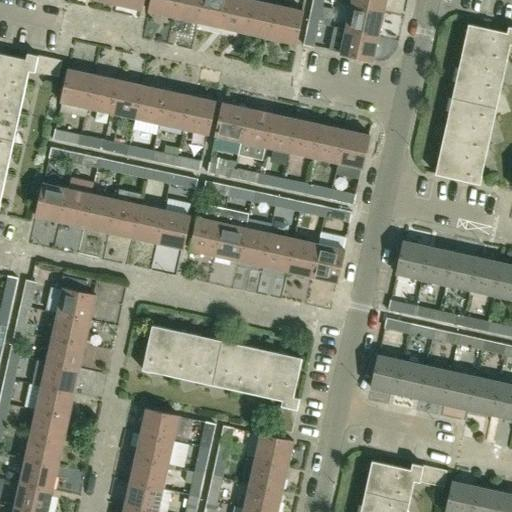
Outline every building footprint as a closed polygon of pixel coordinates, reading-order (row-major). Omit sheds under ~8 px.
[(116,0),(116,4),(141,10),(142,0),(116,0)] [(173,17),(177,0),(151,0),(149,11),(173,17)] [(198,22),(202,0),(177,0),(173,17),(198,22)] [(222,28),(227,0),(202,0),(198,22),(222,28)] [(227,0),(222,28),(246,33),(253,0),(227,0)] [(253,0),(246,33),(270,38),(278,4),(259,0),(253,0)] [(312,0),(308,20),(318,23),(322,6),(323,0),(312,0)] [(386,0),(350,0),(350,4),(384,12),(386,0)] [(270,38),(295,44),(303,10),(278,4),(270,38)] [(384,12),(350,4),(345,28),(379,36),(384,12)] [(313,46),(318,23),(308,20),(303,44),(313,47),(313,46)] [(503,55),(508,32),(468,24),(468,25),(473,26),(470,38),(465,37),(461,55),(466,56),(464,68),(459,67),(455,85),(460,86),(457,98),(452,96),(448,114),(453,115),(451,127),(446,126),(442,144),(447,145),(444,157),(439,156),(435,173),(480,183),(482,175),(477,174),(481,153),(486,154),(488,145),(483,144),(488,123),(492,124),(494,116),(490,115),(495,93),(499,94),(501,86),(496,85),(501,64),(505,65),(507,56),(503,55)] [(339,53),(373,61),(379,36),(345,28),(339,53)] [(0,204),(1,202),(0,201),(0,181),(0,179),(5,180),(6,172),(2,171),(7,150),(11,151),(13,142),(9,141),(13,120),(18,121),(20,113),(15,112),(20,90),(24,91),(26,83),(22,82),(27,59),(0,53),(0,204)] [(37,55),(34,71),(35,71),(58,76),(62,62),(62,60),(38,55),(37,55)] [(93,73),(68,68),(61,102),(86,107),(93,73)] [(117,78),(93,73),(86,107),(110,113),(117,78)] [(117,78),(110,113),(134,118),(142,84),(117,78)] [(158,123),(166,89),(142,84),(134,118),(158,123)] [(183,129),(190,94),(166,89),(158,123),(183,129)] [(215,100),(190,94),(183,129),(207,134),(215,100)] [(223,102),(215,136),(240,141),(248,107),(223,102)] [(264,147),(272,112),(248,107),(240,141),(264,147)] [(288,152),(296,118),(272,112),(264,147),(288,152)] [(296,118),(288,152),(313,157),(320,123),(296,118)] [(337,162),(344,128),(320,123),(313,157),(337,162)] [(337,162),(362,168),(369,134),(344,128),(337,162)] [(77,145),(80,134),(55,129),(53,139),(77,145)] [(102,150),(104,140),(80,134),(77,145),(102,150)] [(126,155),(128,145),(104,140),(102,150),(126,155)] [(150,160),(152,150),(128,145),(126,155),(150,160)] [(49,157),(74,162),(76,152),(51,147),(49,157)] [(150,160),(174,165),(177,155),(152,150),(150,160)] [(100,157),(76,152),(74,162),(98,167),(100,157)] [(177,155),(174,165),(199,171),(201,161),(177,155)] [(100,157),(98,167),(122,173),(124,163),(100,157)] [(124,163),(122,173),(146,178),(148,168),(124,163)] [(232,178),(234,168),(209,163),(207,173),(232,178)] [(146,178),(170,183),(173,173),(148,168),(146,178)] [(234,168),(232,178),(256,183),(258,173),(234,168)] [(173,173),(170,183),(195,189),(198,178),(173,173)] [(256,183),(280,188),(283,179),(258,173),(256,183)] [(307,184),(283,179),(280,188),(305,194),(307,184)] [(228,195),(230,185),(205,180),(203,190),(204,190),(228,195)] [(43,182),(36,216),(60,222),(68,187),(43,182)] [(329,199),(331,189),(307,184),(305,194),(329,199)] [(230,185),(228,195),(252,201),(254,191),(230,185)] [(92,193),(68,187),(60,222),(85,227),(92,193)] [(331,189),(329,199),(354,204),(356,194),(355,194),(331,189)] [(252,201),(277,206),(279,196),(254,191),(252,201)] [(92,193),(85,227),(109,232),(116,198),(92,193)] [(303,201),(279,196),(277,206),(301,211),(303,201)] [(141,203),(116,198),(109,232),(133,238),(141,203)] [(301,211),(325,216),(327,207),(303,201),(301,211)] [(157,243),(165,209),(141,203),(133,238),(157,243)] [(165,209),(157,243),(182,248),(190,214),(189,214),(165,209)] [(197,216),(190,250),(215,256),(222,221),(197,216)] [(222,221),(215,256),(239,261),(246,227),(222,221)] [(263,266),(271,232),(246,227),(239,261),(263,266)] [(287,272),(295,238),(271,232),(263,266),(287,272)] [(287,272),(312,277),(319,243),(295,238),(287,272)] [(428,245),(403,240),(396,274),(421,279),(428,245)] [(319,243),(312,277),(336,283),(344,248),(319,243)] [(445,285),(453,250),(428,245),(421,279),(445,285)] [(469,290),(477,256),(453,250),(445,285),(469,290)] [(493,295),(501,261),(477,256),(469,290),(493,295)] [(511,263),(501,261),(493,295),(511,299),(511,263)] [(60,287),(62,288),(57,312),(91,320),(96,295),(83,292),(86,280),(62,275),(60,287)] [(11,304),(17,280),(7,277),(1,302),(11,304)] [(27,282),(21,306),(31,309),(37,284),(27,282)] [(388,311),(412,316),(414,306),(390,301),(388,311)] [(0,325),(6,327),(11,304),(1,302),(0,307),(0,325)] [(26,333),(31,309),(21,306),(16,331),(26,333)] [(412,316),(436,321),(438,311),(414,306),(412,316)] [(436,321),(460,327),(463,317),(438,311),(436,321)] [(91,320),(57,312),(51,336),(85,344),(91,320)] [(460,327),(485,332),(487,322),(463,317),(460,327)] [(408,335),(410,324),(386,319),(384,329),(408,335)] [(485,332),(509,337),(511,328),(487,322),(485,332)] [(199,335),(181,331),(180,336),(168,333),(169,328),(152,324),(146,351),(138,349),(136,357),(144,359),(142,369),(150,371),(151,366),(172,371),(172,375),(180,377),(181,372),(202,377),(201,381),(210,383),(211,379),(232,384),(231,388),(239,390),(240,385),(262,390),(261,394),(269,396),(270,392),(293,397),(302,357),(300,357),(299,362),(287,359),(288,354),(270,350),(269,356),(257,353),(258,348),(241,344),(239,349),(228,346),(229,341),(211,337),(210,343),(198,340),(199,335)] [(410,324),(408,335),(432,340),(434,329),(410,324)] [(434,329),(432,340),(457,345),(459,335),(434,329)] [(16,331),(10,355),(20,357),(26,333),(16,331)] [(459,335),(457,345),(481,351),(483,340),(459,335)] [(85,344),(51,336),(46,360),(80,368),(85,344)] [(483,340),(481,351),(505,356),(508,346),(483,340)] [(396,393),(403,359),(378,354),(371,388),(396,393)] [(10,355),(5,379),(15,381),(20,357),(10,355)] [(80,368),(46,360),(37,358),(32,383),(41,385),(75,392),(80,368)] [(420,399),(427,365),(403,359),(396,393),(420,399)] [(444,404),(468,410),(476,375),(477,368),(453,363),(452,370),(444,404)] [(420,399),(444,404),(452,370),(427,365),(420,399)] [(500,381),(476,375),(468,410),(492,415),(500,381)] [(5,379),(0,400),(0,403),(9,405),(15,381),(5,379)] [(511,383),(500,381),(492,415),(511,419),(511,383)] [(69,416),(75,392),(41,385),(35,409),(69,416)] [(0,428),(4,429),(9,405),(0,403),(0,428)] [(297,408),(281,404),(276,428),(292,432),(297,408)] [(145,408),(140,433),(174,440),(179,416),(145,408)] [(64,441),(69,416),(35,409),(30,433),(64,441)] [(215,424),(206,421),(200,446),(210,448),(215,424)] [(218,450),(227,452),(233,427),(223,425),(218,450)] [(64,441),(30,433),(24,457),(59,465),(64,441)] [(174,440),(140,433),(134,457),(169,465),(174,440)] [(259,433),(254,458),(288,465),(294,441),(259,433)] [(200,446),(195,470),(205,472),(210,448),(200,446)] [(212,474),(222,476),(227,452),(218,450),(212,474)] [(59,465),(24,457),(19,481),(53,489),(59,465)] [(169,465),(134,457),(129,481),(163,489),(169,465)] [(283,490),(288,465),(254,458),(249,482),(283,490)] [(402,511),(404,501),(409,502),(411,493),(406,493),(411,470),(372,461),(371,462),(376,464),(374,476),(369,474),(365,492),(370,493),(367,505),(362,504),(360,511),(402,511)] [(422,465),(418,481),(443,487),(446,471),(422,465)] [(199,497),(205,472),(195,470),(189,495),(199,497)] [(212,474),(207,498),(217,501),(222,476),(212,474)] [(471,511),(477,485),(453,480),(445,511),(471,511)] [(14,506),(42,511),(48,511),(53,489),(19,481),(14,506)] [(158,511),(163,489),(129,481),(124,505),(153,511),(158,511)] [(268,511),(277,511),(283,490),(249,482),(243,506),(268,511)] [(471,511),(496,511),(502,490),(477,485),(471,511)] [(511,511),(511,492),(502,490),(496,511),(511,511)] [(195,511),(199,497),(189,495),(185,511),(195,511)] [(207,498),(203,511),(214,511),(217,501),(207,498)]
